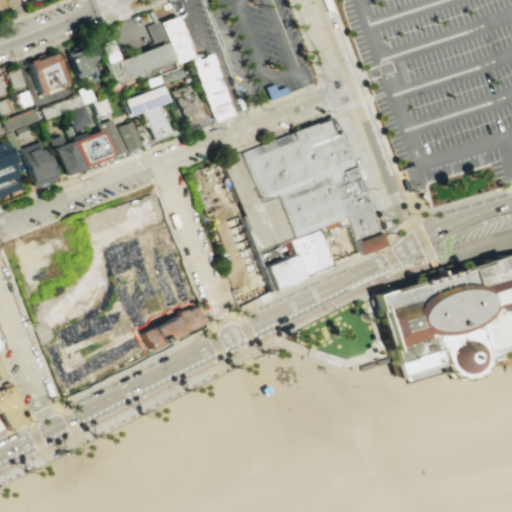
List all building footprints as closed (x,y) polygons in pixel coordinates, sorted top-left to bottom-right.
[(155,23),(171,64),(189,57),(173,16),(155,23)] [(153,21),(160,41),(149,45),(141,25),(153,21)] [(102,41),(109,61),(97,66),(89,46),(102,41)] [(83,43),(90,61),(84,63),(87,72),(71,78),(61,52),(83,43)] [(165,62),(158,44),(97,67),(104,85),(165,62)] [(49,54),(61,82),(36,93),(23,62),(29,60),(30,62),(49,54)] [(206,55),(187,62),(209,122),(228,115),(206,55)] [(180,66),(184,74),(160,84),(157,75),(180,66)] [(14,68),(21,86),(10,90),(3,72),(14,68)] [(262,87),(266,99),(284,92),(282,86),(273,90),(270,83),(262,87)] [(185,84),(197,116),(189,119),(193,128),(182,132),(166,90),(185,84)] [(82,85),(88,100),(77,104),(71,89),(82,85)] [(124,117),(118,100),(157,86),(163,102),(154,105),(165,134),(149,140),(139,112),(124,117)] [(23,91),(28,104),(17,108),(12,95),(23,91)] [(71,93),(76,105),(41,119),(36,107),(71,93)] [(98,97),(103,110),(91,115),(86,102),(98,97)] [(0,99),(3,98),(8,111),(0,113),(0,99)] [(78,106),(85,123),(68,129),(61,112),(78,106)] [(0,123),(0,119),(30,109),(34,120),(3,132),(0,123)] [(287,132),(238,151),(257,201),(272,195),(290,238),(338,220),(342,219),(354,254),(381,244),(354,174),(335,125),(328,115),(287,132)] [(108,118),(120,152),(106,157),(94,123),(108,118)] [(126,120),(136,145),(122,150),(112,125),(126,120)] [(24,125),(27,133),(16,137),(13,130),(24,125)] [(10,131),(17,148),(15,149),(11,151),(4,134),(10,131)] [(105,158),(95,131),(65,142),(75,169),(105,158)] [(44,139),(58,177),(75,171),(64,142),(60,143),(57,135),(44,139)] [(37,141),(52,179),(30,187),(15,149),(17,148),(37,141)] [(0,147),(1,150),(3,149),(9,165),(8,166),(12,177),(11,177),(15,189),(0,195),(0,147)] [(220,161),(186,174),(237,306),(267,290),(220,161)] [(203,325),(150,184),(0,242),(0,245),(35,335),(59,397),(203,325)] [(315,230),(284,242),(298,276),(329,263),(315,230)] [(497,252),(511,249),(511,274),(504,276),(497,252)] [(366,291),(391,377),(434,364),(440,370),(447,374),(455,376),(463,375),(469,373),(473,369),(477,363),(479,356),(490,354),(489,347),(511,343),(511,302),(504,276),(497,252),(497,250),(480,255),(480,256),(452,265),(452,264),(413,276),(413,277),(384,287),(383,286),(366,291)] [(259,266),(268,290),(298,278),(288,254),(259,266)] [(0,387),(9,384),(23,417),(4,428),(0,420),(0,387)]
